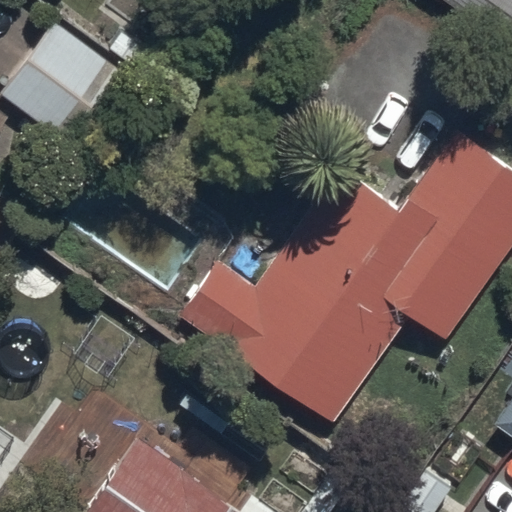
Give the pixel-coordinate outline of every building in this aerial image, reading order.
[(511,0),(438,0),(506,46),(511,36),(511,0)] [(53,18),(0,90),(0,91),(66,143),(122,72),(53,18)] [(411,310),(442,332),(511,233),(511,169),(450,126),(394,204),(335,162),(251,280),(217,256),(178,311),(332,420),(411,310)] [(511,264),(503,275),(511,282),(511,264)] [(511,395),(494,422),(511,434),(511,395)] [(239,511),(134,435),(77,511),(239,511)]
